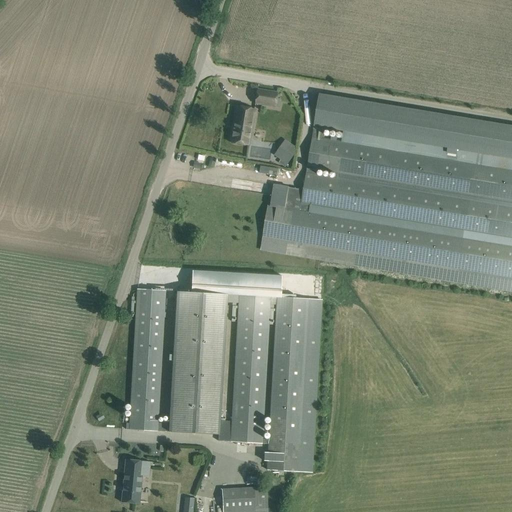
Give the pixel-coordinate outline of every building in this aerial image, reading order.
[(256,104),(274,106),(276,93),(257,90),(256,104)] [(511,126),(320,95),(304,190),(274,184),(270,206),(268,206),(261,250),(286,254),(457,284),(511,292),(511,126)] [(254,109),(236,106),(230,143),(248,146),(254,109)] [(276,159),(287,166),(294,155),(283,148),(276,159)] [(220,421),(226,303),(238,303),(238,295),(239,295),(269,297),(277,297),(281,298),(282,276),(192,271),(191,292),(184,292),(184,287),(177,287),(169,424),(157,423),(165,291),(137,289),(130,423),(126,423),(126,429),(218,435),(218,441),(230,442),(231,421),(220,421)] [(312,472),(322,300),(281,298),(277,297),(269,438),(261,438),(269,297),(239,295),(231,435),(231,442),(268,444),(267,470),(312,472)] [(121,502),(139,504),(142,476),(149,476),(150,462),(125,460),(121,502)] [(267,511),(266,488),(222,490),(222,511),(267,511)] [(192,511),(194,497),(183,497),(182,511),(192,511)]
